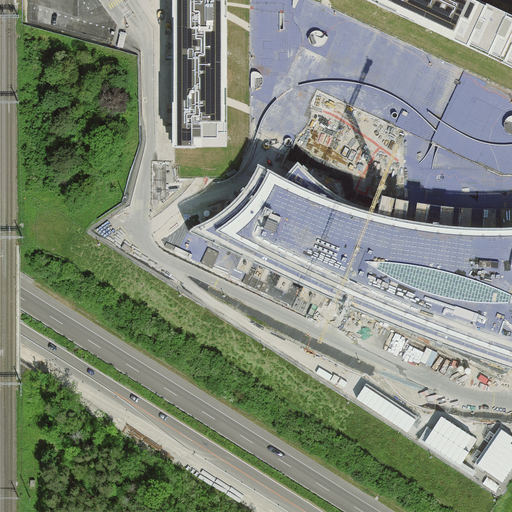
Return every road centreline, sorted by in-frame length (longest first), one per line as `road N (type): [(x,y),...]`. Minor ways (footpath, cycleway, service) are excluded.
road 1 (motorway): [(354,506),(0,284)]
road 2 (motorway): [(0,320),(304,511)]
road 3 (residential): [(160,0),(161,186)]
